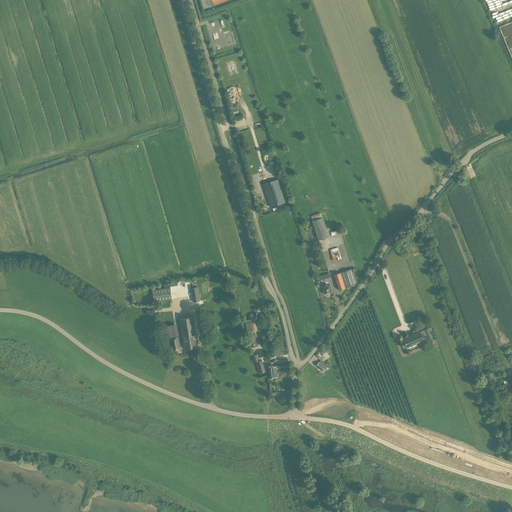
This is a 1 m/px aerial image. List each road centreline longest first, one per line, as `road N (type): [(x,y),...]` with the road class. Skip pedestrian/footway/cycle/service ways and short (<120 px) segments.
road 1 (unclassified): [(297,366),(184,0)]
road 2 (tertiary): [(0,310),(40,316),(170,394),(235,414),(296,418)]
road 3 (tertiary): [(297,366),(387,244),(460,164),(511,133)]
road 4 (unclassified): [(511,488),(348,426),(296,418)]
